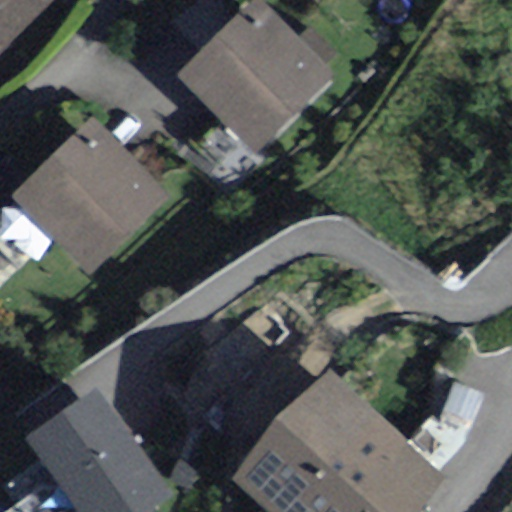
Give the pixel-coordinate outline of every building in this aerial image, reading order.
[(0,0),(0,43),(45,0),(0,0)] [(327,74),(257,1),(187,68),(257,141),(327,74)] [(164,194),(92,120),(21,190),(93,264),(164,194)] [(284,511),(403,511),(436,477),(330,378),(241,472),(284,511)] [(131,511),(163,489),(92,393),(34,436),(90,511),(131,511)]
